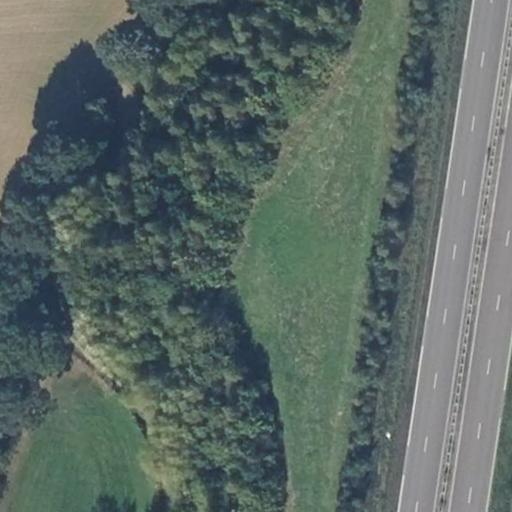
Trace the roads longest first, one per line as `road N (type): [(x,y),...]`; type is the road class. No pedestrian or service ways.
road 1 (track): [(164,511),(166,469),(147,428),(116,372),(63,324),(65,203),(126,117),(228,0)]
road 2 (trunk): [(486,0),(411,511)]
road 3 (trunk): [(462,511),(511,177)]
